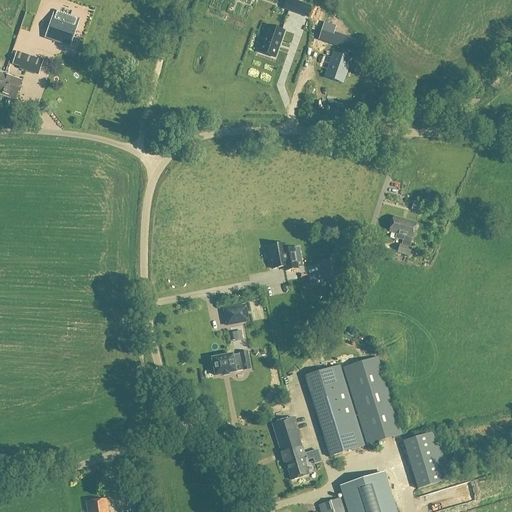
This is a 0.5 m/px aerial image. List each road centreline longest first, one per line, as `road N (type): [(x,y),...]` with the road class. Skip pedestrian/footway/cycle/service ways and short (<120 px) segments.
road 1 (unclassified): [(159,167),(208,133),(434,134)]
road 2 (unclassified): [(186,420),(161,379),(144,289),(145,215),(159,167)]
road 3 (unclassified): [(0,487),(186,420)]
road 4 (unclassified): [(159,167),(138,149),(106,141),(0,131)]
road 5 (track): [(138,149),(181,0)]
